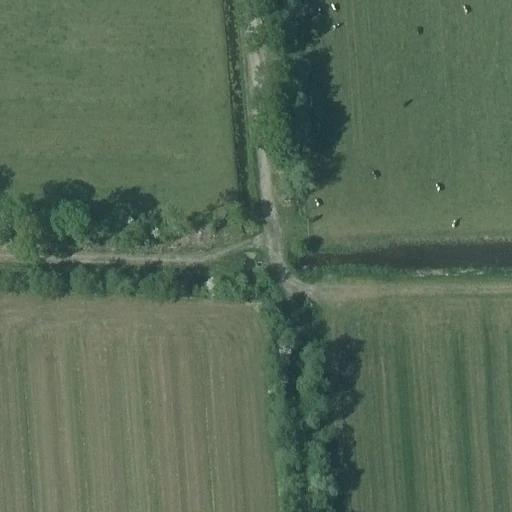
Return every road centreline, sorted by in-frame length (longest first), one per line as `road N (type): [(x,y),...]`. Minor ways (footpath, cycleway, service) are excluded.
road 1 (track): [(274,245),(235,248),(214,261),(0,257)]
road 2 (track): [(274,245),(303,511)]
road 3 (track): [(254,0),(274,245)]
